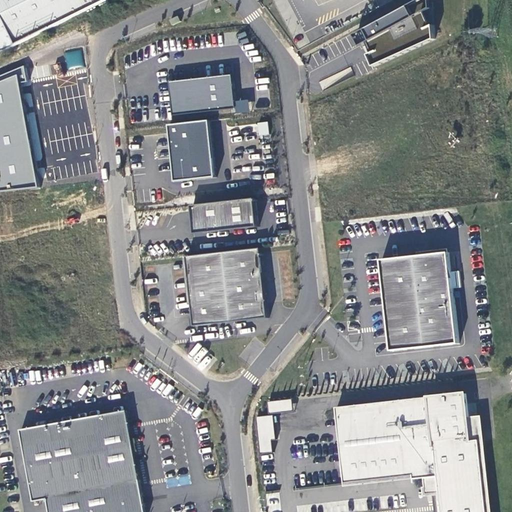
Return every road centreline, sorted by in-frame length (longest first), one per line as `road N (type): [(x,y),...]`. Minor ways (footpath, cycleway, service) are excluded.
road 1 (unclassified): [(188,0),(115,32),(97,68),(125,311),(137,332),(204,385)]
road 2 (unclassified): [(230,402),(305,311),(307,290),(286,76),(242,0)]
road 3 (unknown): [(100,92),(146,87),(155,61),(225,54),(239,62),(252,102)]
